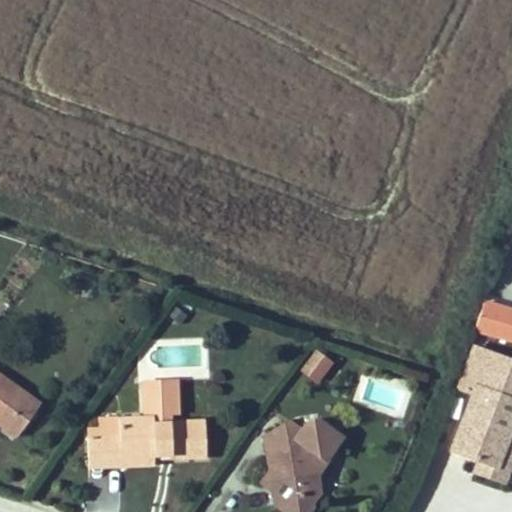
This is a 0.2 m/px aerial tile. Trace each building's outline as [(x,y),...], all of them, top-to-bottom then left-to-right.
[(492,315),(495,306),(483,302),(481,311),(492,315)] [(187,315),(175,306),(167,315),(179,324),(187,315)] [(511,341),(511,310),(495,306),(492,315),(481,311),(475,331),(511,341)] [(511,360),(475,346),(459,386),(473,392),(451,448),(478,458),(496,465),(509,432),(511,423),(511,360)] [(316,383),(332,362),(316,349),(300,370),(316,383)] [(40,403),(0,374),(0,424),(16,436),(40,403)] [(177,391),(177,380),(143,382),(144,392),(177,391)] [(206,457),(205,420),(170,421),(170,414),(178,414),(177,391),(144,392),(145,417),(118,418),(119,437),(104,438),(105,466),(122,465),(122,458),(154,457),(160,457),(160,449),(167,449),(167,457),(167,458),(206,457)] [(119,437),(118,418),(98,419),(98,428),(87,428),(87,438),(104,438),(119,437)] [(317,473),(326,459),(324,457),(335,442),(333,430),(316,418),(307,419),(300,429),(289,421),(264,437),(270,471),(270,473),(276,477),(277,483),(273,489),(273,490),(276,505),(285,511),(309,511),(314,506),(311,504),(320,492),(318,490),(317,473)] [(504,482),(511,462),(511,433),(509,432),(496,465),(478,458),(473,470),(504,482)] [(105,466),(104,438),(87,438),(88,467),(105,466)] [(154,464),(154,457),(122,458),(122,465),(154,464)] [(277,483),(276,477),(270,473),(270,471),(262,482),(273,490),(273,489),(277,483)] [(96,511),(116,511),(115,474),(95,475),(96,511)]
